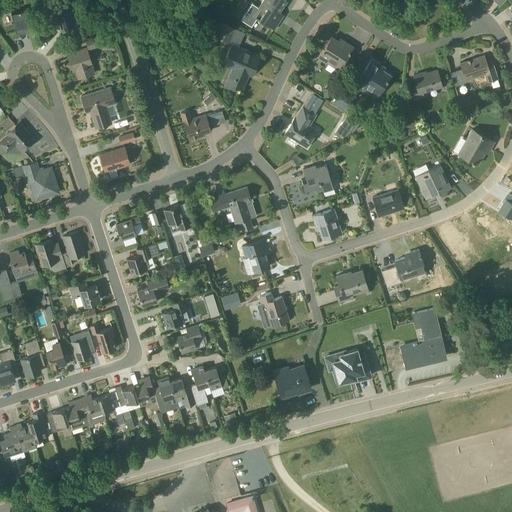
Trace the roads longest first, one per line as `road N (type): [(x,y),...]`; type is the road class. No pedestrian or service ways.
road 1 (tertiary): [(3,511),(312,420),(511,372)]
road 2 (residential): [(303,260),(456,212),(511,151)]
road 3 (residential): [(173,180),(137,56),(106,0)]
road 4 (residential): [(494,24),(404,47),(330,6)]
road 5 (residential): [(240,145),(330,6)]
road 6 (residential): [(137,358),(90,208)]
road 7 (residential): [(0,403),(137,358)]
road 8 (residential): [(303,260),(263,163),(240,145)]
road 9 (residential): [(63,128),(46,67),(31,57),(14,64),(13,84),(23,93)]
